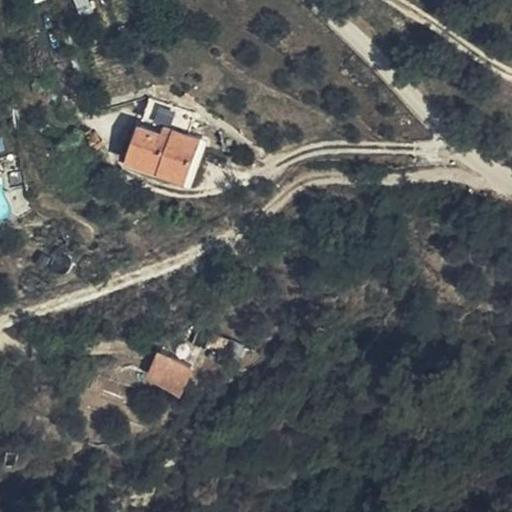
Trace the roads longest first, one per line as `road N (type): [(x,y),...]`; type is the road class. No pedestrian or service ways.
road 1 (track): [(500,171),(309,180),(184,258),(0,321)]
road 2 (residential): [(316,0),(424,119),(511,176)]
road 3 (track): [(386,0),(511,73)]
